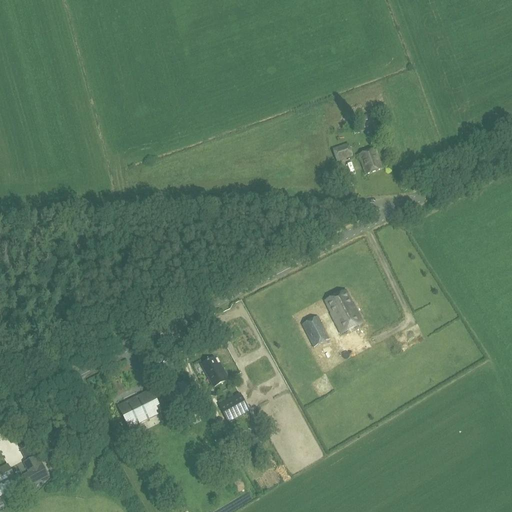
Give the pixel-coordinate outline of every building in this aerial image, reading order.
[(375,113),(360,118),(362,126),(377,122),(375,113)] [(352,157),(348,145),(333,150),(337,162),(352,157)] [(382,169),(375,150),(359,156),(366,175),(382,169)] [(363,323),(352,304),(345,291),(325,302),(331,314),(331,315),(341,335),(363,323)] [(330,340),(318,317),(302,326),(313,348),(330,340)] [(228,380),(222,368),(219,369),(214,359),(201,365),(213,388),(226,381),(228,380)] [(197,409),(184,382),(171,389),(185,415),(197,409)] [(150,391),(117,407),(130,430),(163,414),(150,391)] [(228,424),(240,418),(251,412),(241,395),(219,406),(228,424)] [(261,442),(256,433),(251,435),(255,445),(261,442)] [(45,477),(35,457),(23,463),(29,474),(21,478),(25,487),(33,483),(45,477)] [(0,487),(15,480),(7,466),(0,469),(0,487)]
